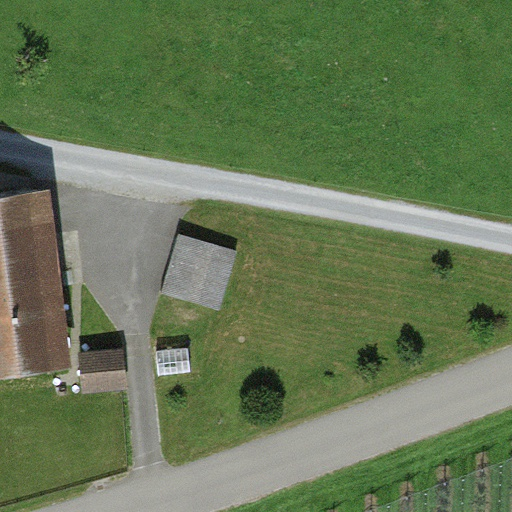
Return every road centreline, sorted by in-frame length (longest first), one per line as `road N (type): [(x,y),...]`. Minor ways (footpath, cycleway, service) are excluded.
road 1 (track): [(511,247),(0,149)]
road 2 (unclassified): [(511,375),(134,511)]
